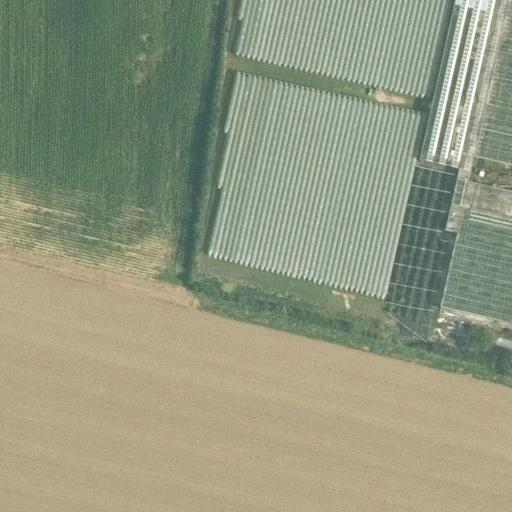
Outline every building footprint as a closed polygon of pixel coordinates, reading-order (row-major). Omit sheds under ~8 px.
[(242,0),(208,294),(372,331),(410,149),(437,0),(242,0)] [(495,55),(508,0),(448,0),(416,146),(462,156),(472,158),(483,107),(495,55)] [(511,0),(508,0),(495,55),(511,58),(511,0)] [(511,58),(495,55),(483,107),(511,113),(511,58)] [(511,113),(483,107),(472,158),(504,165),(511,167),(511,113)] [(472,158),(462,156),(451,202),(458,205),(492,213),(504,165),(472,158)] [(511,216),(492,213),(458,205),(437,301),(511,318),(511,216)]
